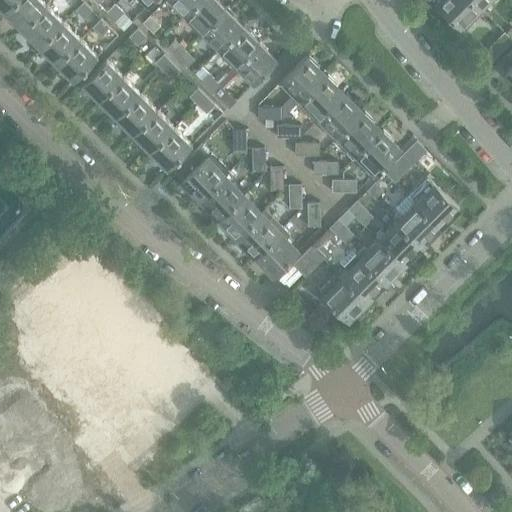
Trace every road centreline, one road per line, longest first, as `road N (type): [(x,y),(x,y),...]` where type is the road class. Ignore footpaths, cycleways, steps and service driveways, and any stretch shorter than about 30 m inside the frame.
road 1 (residential): [(342,390),(130,220),(0,92)]
road 2 (residential): [(338,209),(238,107),(295,51),(326,1)]
road 3 (residential): [(342,390),(511,222)]
road 4 (residential): [(511,167),(368,0)]
road 5 (residential): [(460,511),(342,390)]
road 6 (residential): [(223,483),(342,390)]
